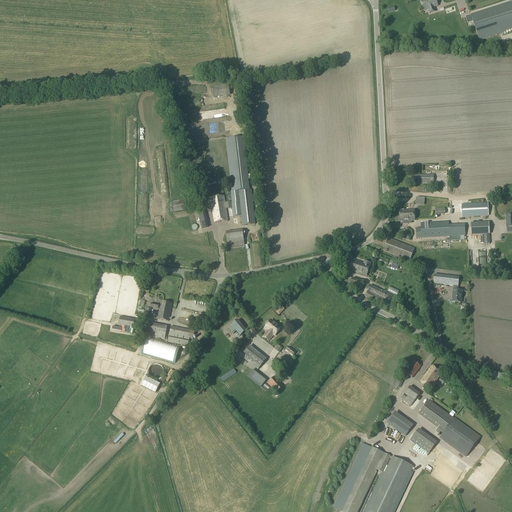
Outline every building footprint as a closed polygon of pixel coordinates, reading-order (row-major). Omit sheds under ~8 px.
[(436,0),(422,0),(421,1),(424,10),(438,6),(436,0)] [(511,30),(511,0),(466,16),(469,22),(473,21),(480,41),(511,30)] [(250,190),(248,191),(242,138),(225,140),(232,202),(225,203),(223,196),(210,198),(214,223),(228,221),(226,209),(232,208),(233,217),(241,216),(242,226),(255,225),(250,190)] [(434,175),(411,175),(411,183),(434,183),(434,175)] [(191,198),(172,202),(174,212),(193,209),(191,198)] [(488,203),(462,205),(462,217),(488,216),(488,203)] [(414,220),(414,210),(404,211),(403,210),(401,210),(400,211),(399,211),(400,221),(403,221),(403,225),(411,224),(411,221),(415,221),(414,220)] [(205,214),(199,216),(202,228),(208,226),(205,214)] [(449,237),(449,226),(448,222),(421,223),(421,228),(416,228),(416,239),(449,237)] [(489,222),(471,223),(471,236),(490,235),(489,222)] [(243,231),(226,233),(228,249),(245,247),(243,231)] [(388,238),(383,251),(409,261),(414,249),(388,238)] [(352,260),(348,271),(366,277),(371,264),(363,261),(362,263),(352,260)] [(392,262),(390,268),(397,270),(399,264),(392,262)] [(434,276),(433,284),(454,286),(453,290),(452,296),(453,296),(452,302),(461,303),(462,291),(457,291),(458,287),(459,279),(434,276)] [(349,285),(349,287),(361,290),(364,281),(351,278),(351,279),(349,285)] [(370,285),(367,292),(393,304),(396,298),(370,285)] [(367,292),(365,297),(390,310),(393,304),(367,292)] [(161,302),(158,320),(168,322),(169,319),(171,320),(172,314),(170,314),(172,304),(161,302)] [(284,309),(280,306),(275,312),(278,315),(284,309)] [(133,329),(135,320),(120,317),(118,326),(122,327),(122,328),(121,331),(121,332),(132,334),(133,329)] [(268,331),(264,337),(269,341),(274,335),(275,336),(281,328),(271,320),(265,328),(268,331)] [(171,326),(169,337),(189,340),(189,339),(193,340),(195,331),(171,326)] [(146,336),(142,351),(176,361),(177,358),(181,359),(183,351),(180,350),(181,346),(169,343),(168,343),(146,336)] [(169,337),(168,343),(169,343),(188,347),(189,340),(169,337)] [(249,346),(241,356),(257,370),(266,360),(249,346)] [(289,346),(286,350),(292,356),(295,352),(289,346)] [(412,378),(421,367),(414,362),(406,374),(412,378)] [(442,373),(432,366),(420,382),(430,389),(442,373)] [(234,369),(214,383),(217,387),(237,373),(234,369)] [(274,377),(267,384),(276,393),(283,386),(274,377)] [(144,378),(139,387),(154,394),(158,385),(144,378)] [(399,378),(390,397),(395,399),(403,381),(399,378)] [(410,387),(401,399),(410,406),(419,394),(410,387)] [(429,401),(419,415),(437,428),(435,432),(441,436),(440,438),(466,457),(479,438),(431,403),(429,401)] [(434,446),(416,432),(410,441),(428,454),(434,446)] [(363,444),(332,509),(339,511),(357,511),(377,472),(376,471),(376,470),(382,472),(383,473),(387,464),(390,457),(370,447),(363,444)] [(394,511),(413,473),(410,471),(412,467),(392,458),(384,474),(383,473),(382,472),(362,511),(394,511)]
